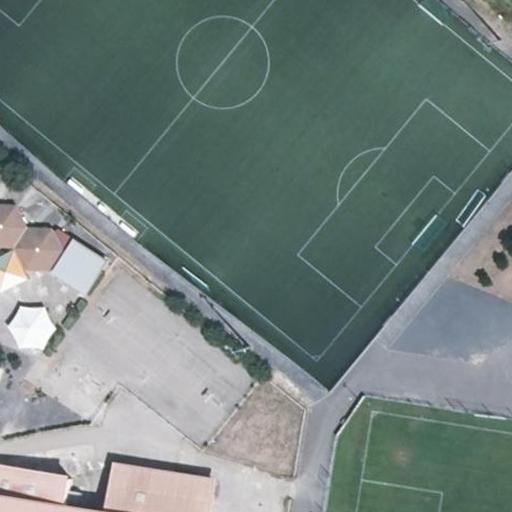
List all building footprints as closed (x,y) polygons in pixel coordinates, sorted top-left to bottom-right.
[(0,243),(23,246),(32,266),(53,267),(66,247),(54,225),(28,226),(17,204),(0,203),(0,243)] [(74,233),(53,270),(89,292),(111,255),(74,233)] [(15,344),(52,346),(54,304),(17,303),(15,344)] [(250,386),(257,371),(233,359),(226,373),(250,386)] [(104,511),(88,509),(64,506),(68,476),(0,465),(0,511),(104,511)] [(88,509),(104,511),(210,511),(215,482),(95,465),(88,509)]
